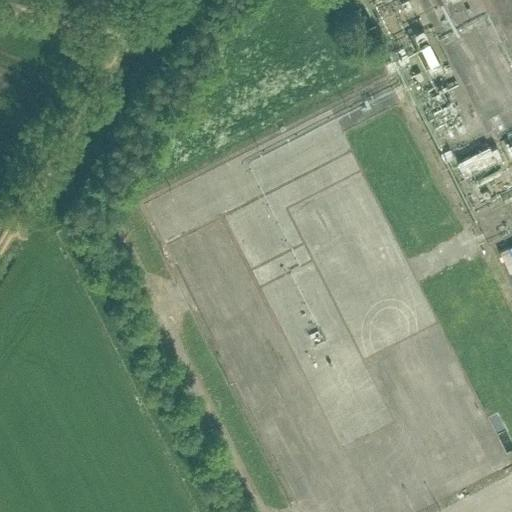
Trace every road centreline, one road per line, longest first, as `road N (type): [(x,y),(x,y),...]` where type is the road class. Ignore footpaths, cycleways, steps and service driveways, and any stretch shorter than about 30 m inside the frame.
road 1 (track): [(124,45),(0,243)]
road 2 (track): [(124,45),(0,2)]
